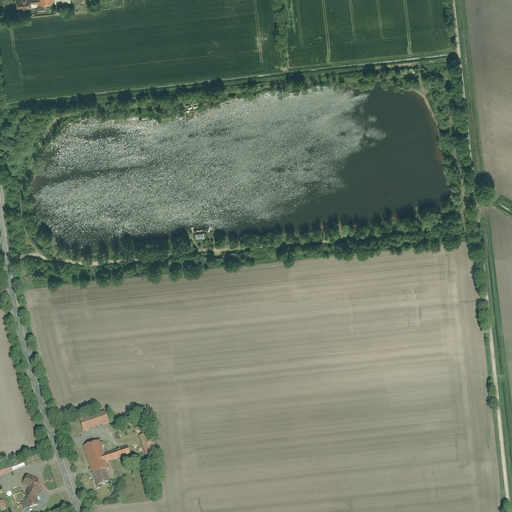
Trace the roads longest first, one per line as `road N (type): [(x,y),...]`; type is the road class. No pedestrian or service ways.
road 1 (track): [(36,250),(23,210),(26,181),(37,155),(77,114),(193,104),(272,75),(455,58)]
road 2 (track): [(506,511),(449,0)]
road 3 (track): [(458,209),(431,224),(325,241),(93,263),(36,250),(7,258)]
road 4 (tertiary): [(80,511),(10,282),(0,199)]
